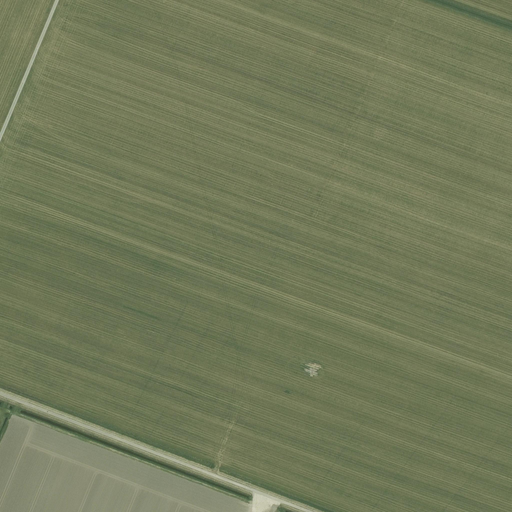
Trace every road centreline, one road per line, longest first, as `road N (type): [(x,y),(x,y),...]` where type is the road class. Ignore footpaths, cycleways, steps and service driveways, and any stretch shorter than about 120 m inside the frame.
road 1 (unclassified): [(308,511),(0,394)]
road 2 (unknown): [(0,140),(57,0)]
